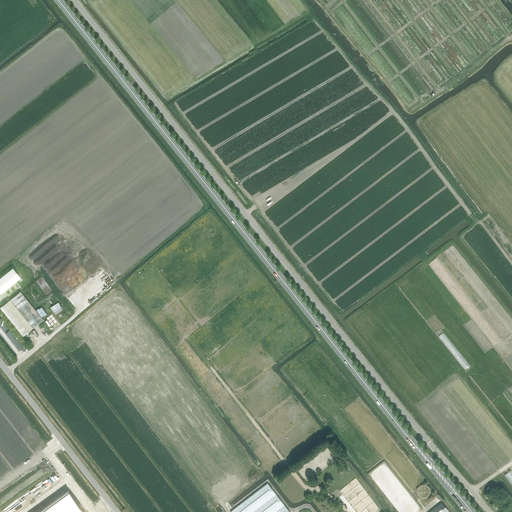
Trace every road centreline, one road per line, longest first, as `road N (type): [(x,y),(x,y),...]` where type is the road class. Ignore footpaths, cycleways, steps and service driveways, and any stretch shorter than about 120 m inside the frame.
road 1 (unclassified): [(488,511),(73,0)]
road 2 (primary): [(468,511),(57,0)]
road 3 (unclassified): [(116,511),(0,360)]
road 4 (track): [(113,285),(7,369)]
